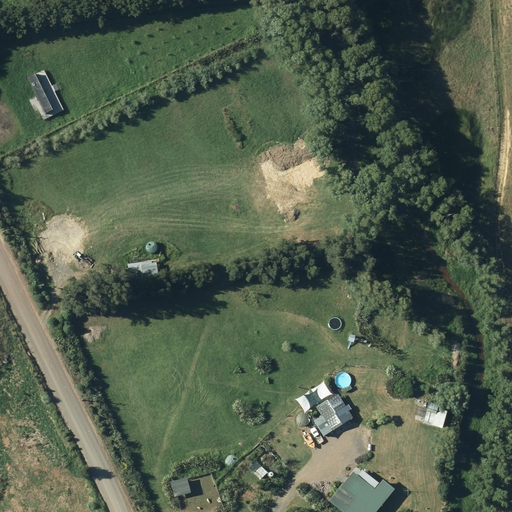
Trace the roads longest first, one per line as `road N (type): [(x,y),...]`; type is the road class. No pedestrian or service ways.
road 1 (track): [(491,0),(501,144),(492,222),(511,347)]
road 2 (unclassified): [(116,511),(0,254)]
